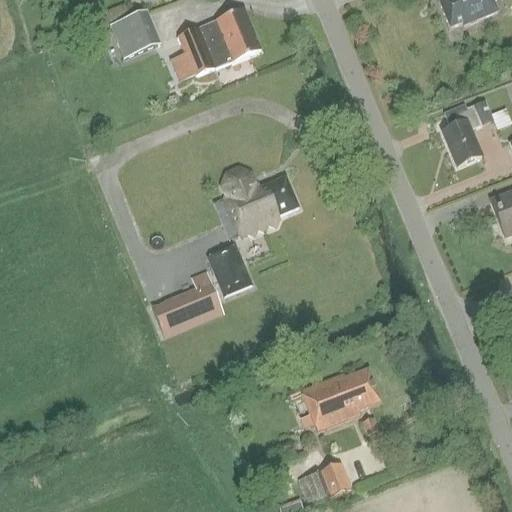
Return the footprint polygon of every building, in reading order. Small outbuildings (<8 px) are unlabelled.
[(498,15),(492,0),(444,0),(438,3),(450,32),(462,26),(463,29),(498,15)] [(178,40),(185,57),(170,63),(179,86),(214,72),(215,72),(261,53),(244,13),(198,32),(178,40)] [(110,29),(124,62),(158,48),(144,15),(110,29)] [(470,133),(482,128),(493,123),(484,104),(466,112),(464,107),(444,116),(450,131),(442,135),(457,170),(482,159),(470,133)] [(286,180),(258,191),(257,187),(255,188),(250,177),(239,172),(227,177),(222,188),(227,200),(223,201),(239,239),(247,236),(255,239),(258,232),(265,235),(268,227),(276,230),(279,223),(280,222),(279,219),(299,210),(286,180)] [(511,197),(494,204),(507,238),(511,236),(511,197)] [(208,260),(224,300),(252,288),(235,248),(208,260)] [(205,273),(190,280),(207,321),(222,315),(211,290),(205,273)] [(359,412),(381,404),(369,373),(347,381),(345,377),(301,394),(317,434),(361,418),(359,412)] [(367,439),(379,434),(374,420),(361,425),(367,439)] [(352,493),(341,466),(298,483),(307,507),(328,498),(330,501),(352,493)] [(300,503),(279,510),(279,511),(298,511),(303,511),(300,503)]
